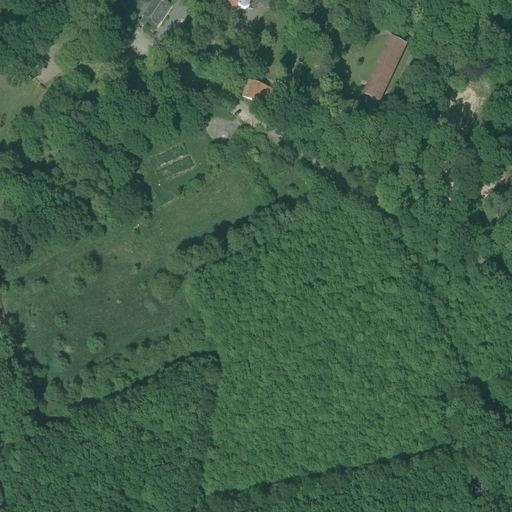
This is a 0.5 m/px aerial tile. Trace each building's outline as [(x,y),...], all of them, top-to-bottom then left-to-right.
[(155,0),(144,17),(140,24),(153,33),(158,26),(171,6),(167,3),(169,0),(155,0)] [(231,0),(226,3),(232,13),(240,8),(242,10),(243,10),(246,10),(247,10),(249,8),(250,6),(250,4),(249,2),(253,0),(231,0)] [(390,40),(364,95),(379,102),(405,47),(390,40)] [(270,90),(248,81),(242,97),(264,106),(264,105),(270,90)] [(287,96),(270,90),(264,105),(270,107),(270,108),(281,112),(287,96)] [(315,102),(303,122),(316,130),(328,109),(315,102)] [(222,143),(228,140),(228,134),(223,130),(217,133),(217,139),(222,143)]
